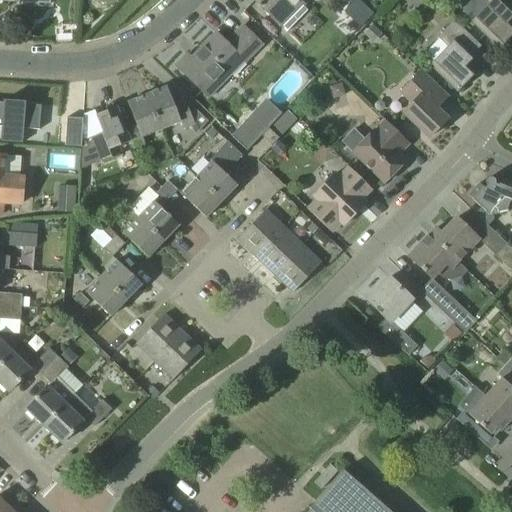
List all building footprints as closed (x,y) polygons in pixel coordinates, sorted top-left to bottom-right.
[(302,1),(302,0),(255,0),(254,1),(281,27),(304,3),(302,1)] [(511,0),(485,0),(490,4),(473,21),(500,48),(511,34),(511,24),(508,21),(511,17),(511,9),(507,5),(511,0)] [(349,15),(358,23),(368,13),(358,4),(349,15)] [(430,65),(458,91),(475,73),(467,64),(474,57),(473,55),(481,46),(454,21),(438,38),(448,47),(430,65)] [(373,43),(382,34),(372,25),(364,35),(373,43)] [(246,64),(263,46),(243,27),(226,44),(216,34),(192,59),(188,55),(177,66),(208,96),(242,61),(246,64)] [(404,113),(429,138),(448,119),(436,108),(447,97),(422,73),(401,93),(413,104),(404,113)] [(346,95),(342,83),(330,87),(333,99),(346,95)] [(195,109),(190,111),(185,101),(174,105),(167,87),(147,95),(160,130),(181,122),(183,129),(191,126),(195,135),(208,122),(195,109)] [(143,136),(160,130),(147,95),(128,103),(135,121),(123,126),(129,142),(132,149),(146,144),(143,136)] [(1,103),(0,102),(0,127),(38,130),(39,106),(23,105),(23,104),(2,102),(1,103)] [(118,146),(129,142),(123,126),(115,108),(97,115),(104,133),(93,138),(103,160),(121,153),(118,146)] [(279,118),(289,128),(297,119),(287,110),(279,118)] [(67,118),(65,146),(82,147),(83,119),(67,118)] [(353,153),(384,184),(407,161),(400,155),(410,144),(386,121),(375,131),(353,153)] [(244,122),(232,135),(248,150),(260,136),(244,122)] [(262,135),(262,136),(272,146),(279,139),(269,129),(262,135)] [(237,186),(226,175),(243,157),(227,142),(208,162),(209,163),(196,177),(221,202),(237,186)] [(3,175),(4,172),(5,155),(0,154),(0,216),(3,217),(4,204),(23,206),(25,176),(3,175)] [(362,199),(372,189),(349,167),(340,177),(336,174),(314,197),(317,200),(308,210),(332,233),(341,223),(344,226),(366,203),(362,199)] [(206,218),(221,202),(196,177),(180,194),(206,218)] [(511,183),(501,179),(499,186),(495,184),(496,183),(495,182),(495,181),(494,180),(493,179),(492,178),(491,178),(490,178),(489,179),(488,179),(487,180),(486,181),(486,182),(486,184),(486,185),(487,186),(484,189),(479,184),(468,195),(489,216),(506,212),(510,202),(511,202),(511,183)] [(162,188),(171,197),(174,193),(177,190),(168,182),(162,188)] [(74,213),(75,186),(59,186),(58,212),(74,213)] [(168,199),(171,197),(162,188),(156,194),(165,203),(168,199)] [(178,197),(174,193),(171,197),(168,199),(172,203),(178,197)] [(138,217),(164,242),(179,226),(154,201),(138,217)] [(256,258),(284,228),(266,210),(237,240),(256,258)] [(148,258),(164,242),(138,217),(123,233),(148,258)] [(465,224),(464,226),(457,218),(442,234),(436,228),(429,236),(452,257),(467,272),(468,271),(458,262),(479,239),(465,226),(466,225),(465,224)] [(125,244),(117,235),(105,224),(100,229),(112,240),(120,248),(125,244)] [(36,248),(37,235),(38,228),(7,225),(6,232),(3,232),(2,245),(36,248)] [(274,275),(303,246),(284,228),(256,258),(274,275)] [(511,249),(490,228),(478,240),(496,256),(511,271),(511,249)] [(467,272),(452,257),(429,236),(409,257),(413,261),(433,280),(439,274),(442,278),(447,280),(453,280),(463,276),(467,272)] [(113,256),(120,248),(112,240),(104,248),(113,256)] [(321,264),(314,257),(303,246),(274,275),(293,293),(321,264)] [(9,257),(0,256),(0,268),(8,270),(9,257)] [(101,277),(126,301),(142,285),(116,262),(101,277)] [(111,317),(126,301),(101,277),(85,293),(111,317)] [(418,345),(391,322),(412,299),(389,278),(367,301),(386,318),(377,328),(409,356),(418,345)] [(0,306),(21,308),(22,295),(0,293),(0,306)] [(83,309),(83,308),(89,302),(80,293),(64,310),(80,326),(86,320),(79,314),(83,309)] [(30,298),(22,297),(21,307),(29,307),(30,298)] [(476,322),(454,300),(443,312),(465,333),(476,322)] [(0,318),(20,321),(21,308),(0,306),(0,318)] [(155,362),(183,333),(164,315),(136,344),(155,362)] [(79,327),(72,334),(77,339),(83,332),(79,327)] [(183,333),(155,362),(173,380),(201,351),(183,333)] [(0,366),(12,354),(0,342),(0,366)] [(78,357),(69,348),(59,358),(68,367),(78,357)] [(42,376),(59,358),(50,349),(33,367),(42,376)] [(12,354),(0,366),(0,384),(9,393),(29,370),(12,354)] [(50,384),(25,409),(43,426),(74,394),(83,386),(66,369),(68,367),(59,358),(42,376),(50,384)] [(511,372),(504,366),(496,375),(501,379),(485,396),(511,420),(511,419),(511,372)] [(111,410),(102,400),(91,411),(74,394),(43,426),(61,444),(86,419),(95,427),(111,410)] [(501,432),(511,420),(485,396),(469,414),(464,410),(457,420),(477,438),(485,429),(490,434),(496,428),(501,432)] [(322,489),(338,471),(330,465),(314,483),(322,489)] [(390,511),(343,471),(310,508),(311,509),(309,511),(390,511)] [(0,511),(14,511),(0,498),(0,511)]
